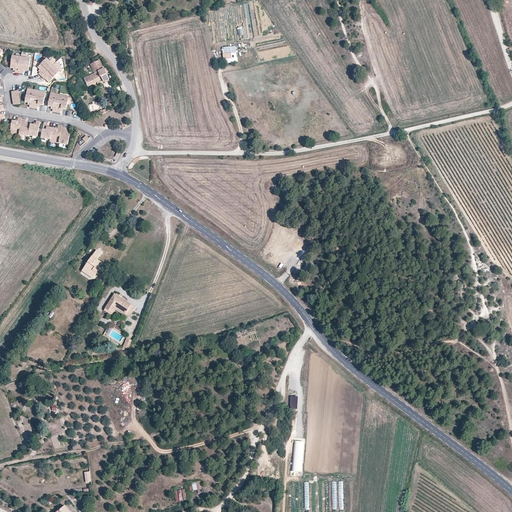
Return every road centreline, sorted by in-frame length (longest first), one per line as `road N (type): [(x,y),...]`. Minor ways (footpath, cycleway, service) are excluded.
road 1 (tertiary): [(511,490),(352,370),(258,270),(115,173)]
road 2 (track): [(511,104),(288,152),(130,153)]
road 3 (track): [(191,511),(219,510),(245,475),(290,354),(313,327)]
road 4 (track): [(0,466),(146,436)]
road 5 (residential): [(134,133),(129,88),(80,0)]
road 6 (track): [(337,0),(348,45),(374,84),(390,131)]
road 7 (track): [(135,421),(166,451),(261,426)]
road 8 (residential): [(10,80),(11,110),(101,136)]
